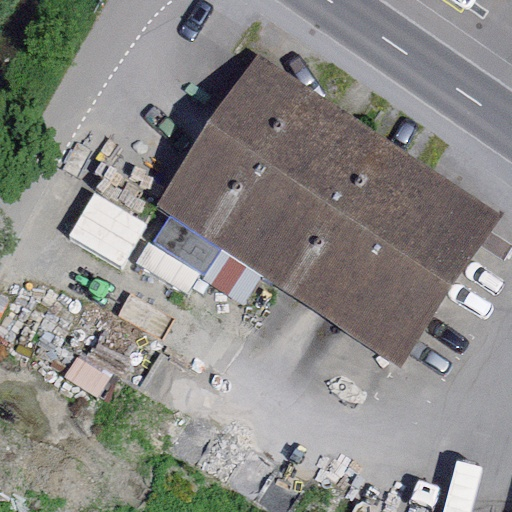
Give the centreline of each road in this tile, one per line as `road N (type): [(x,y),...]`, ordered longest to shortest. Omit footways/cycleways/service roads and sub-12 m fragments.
road 1 (residential): [(0,246),(137,0)]
road 2 (tertiary): [(328,0),(511,127)]
